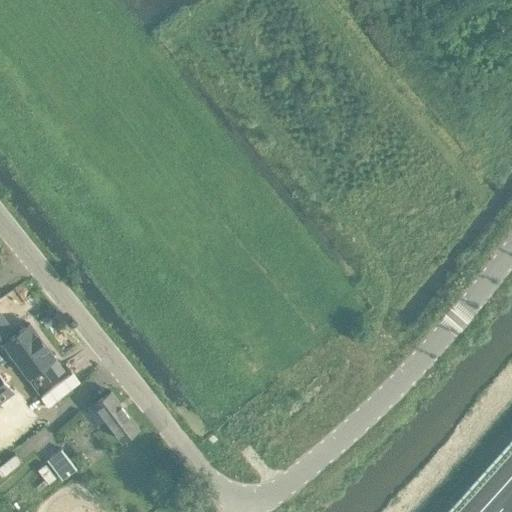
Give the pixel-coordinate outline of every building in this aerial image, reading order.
[(10,326),(0,312),(0,332),(1,333),(10,326)] [(62,369),(29,323),(3,342),(27,375),(41,365),(49,377),(50,378),(62,369)] [(72,372),(40,396),(47,405),(79,381),(72,372)] [(0,399),(12,391),(0,375),(0,399)] [(138,428),(110,391),(93,403),(121,440),(138,428)] [(29,401),(17,410),(15,407),(2,416),(0,412),(0,451),(1,454),(45,423),(29,401)] [(76,468),(61,448),(47,458),(62,478),(76,468)]
